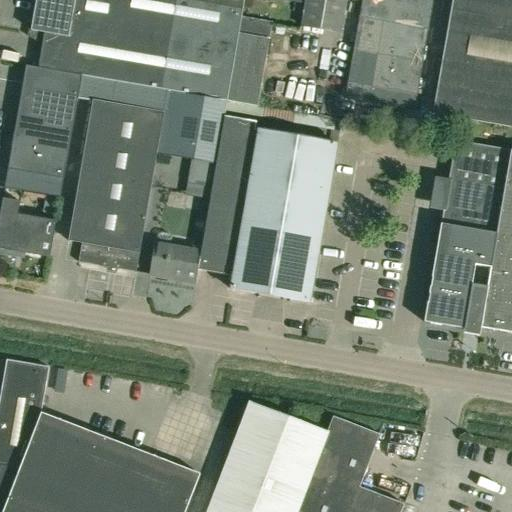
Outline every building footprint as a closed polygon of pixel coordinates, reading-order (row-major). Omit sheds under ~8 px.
[(34,11),(31,31),(44,33),(38,69),(161,90),(176,1),(171,0),(37,0),(35,11),(34,11)] [(171,0),(176,1),(161,90),(168,91),(227,101),(242,16),(244,0),(171,0)] [(305,0),(301,26),(341,33),(346,0),(305,0)] [(418,91),(433,0),(362,0),(349,79),(418,91)] [(511,0),(453,0),(434,114),(511,127),(511,0)] [(242,16),(227,101),(259,106),(273,23),(242,16)] [(26,67),(8,170),(63,179),(77,98),(93,101),(164,113),(168,91),(161,90),(38,69),(26,67)] [(212,188),(225,114),(227,101),(168,91),(164,113),(157,154),(190,160),(186,183),(212,188)] [(93,101),(68,241),(82,244),(79,262),(136,272),(157,154),(164,113),(93,101)] [(233,277),(259,131),(261,120),(225,114),(212,188),(201,250),(197,271),(233,277)] [(231,289),(310,303),(337,145),(259,131),(233,277),(231,289)] [(479,337),(481,328),(511,150),(456,141),(424,322),(464,329),(463,334),(479,337)] [(511,150),(481,328),(511,333),(511,150)] [(17,252),(50,257),(56,221),(18,215),(20,202),(3,199),(0,217),(0,253),(16,256),(17,252)] [(197,271),(201,250),(156,242),(150,275),(195,283),(197,271)] [(0,511),(185,511),(200,475),(41,413),(43,403),(49,368),(7,360),(0,398),(0,511)] [(401,511),(404,505),(403,504),(360,488),(380,435),(333,417),(327,432),(250,402),(238,433),(207,511),(401,511)]
